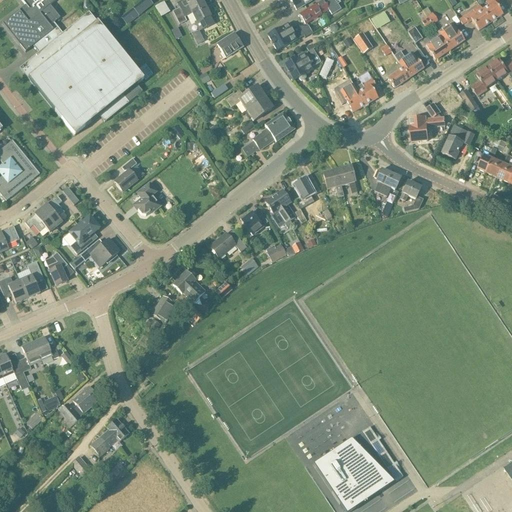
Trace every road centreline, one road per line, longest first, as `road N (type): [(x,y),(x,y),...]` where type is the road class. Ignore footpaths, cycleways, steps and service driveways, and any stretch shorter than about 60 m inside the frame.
road 1 (residential): [(154,265),(319,124)]
road 2 (residential): [(375,134),(511,31)]
road 3 (residential): [(126,397),(15,511)]
road 4 (secondary): [(511,213),(414,169),(375,134)]
road 5 (secondary): [(319,124),(261,59),(231,0)]
road 6 (residential): [(202,511),(126,397)]
road 7 (residential): [(154,265),(78,170),(68,168)]
